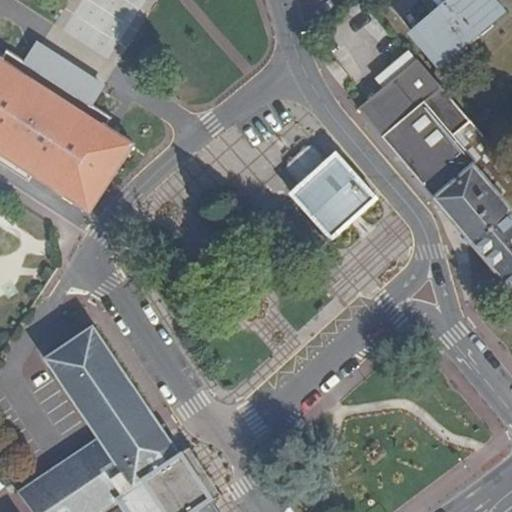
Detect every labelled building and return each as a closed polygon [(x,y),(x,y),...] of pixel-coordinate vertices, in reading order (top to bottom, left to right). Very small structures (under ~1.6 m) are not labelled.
[(440,65),(505,10),(496,0),(450,0),(412,32),(440,65)] [(0,154),(87,212),(132,145),(103,126),(108,118),(82,101),(83,100),(71,92),(72,90),(47,74),(45,75),(8,51),(2,59),(0,56),(0,154)] [(378,77),(385,86),(359,108),(472,242),(509,210),(511,207),(511,172),(416,60),(409,51),(378,77)] [(298,183),(289,192),(329,237),(375,197),(336,152),(325,160),(312,145),(306,143),(287,160),(286,169),(298,183)] [(488,261),(511,289),(511,213),(509,210),(472,242),(488,261)] [(48,357),(101,440),(20,494),(31,507),(34,511),(218,511),(211,500),(212,498),(185,456),(183,458),(98,327),(98,326),(48,357)]
